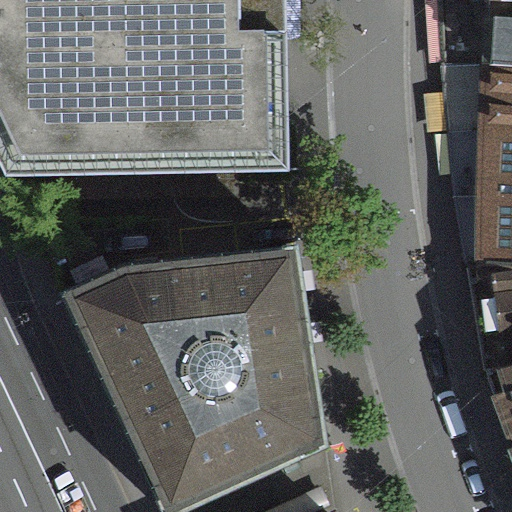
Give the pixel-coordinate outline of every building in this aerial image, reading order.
[(0,0),(0,174),(269,171),(271,113),(272,39),(273,0),(0,0)] [(488,15),(511,16),(511,0),(436,0),(436,14),(488,15)] [(485,87),(511,87),(511,16),(488,15),(486,60),(485,87)] [(481,147),(511,147),(511,87),(485,87),(481,147)] [(511,147),(481,147),(482,274),(511,276),(511,147)] [(294,344),(281,253),(104,259),(49,283),(104,399),(156,511),(167,511),(312,447),(294,344)] [(484,311),(488,372),(511,366),(511,276),(482,274),(484,311)] [(505,459),(511,456),(511,366),(488,372),(498,422),(505,459)]
